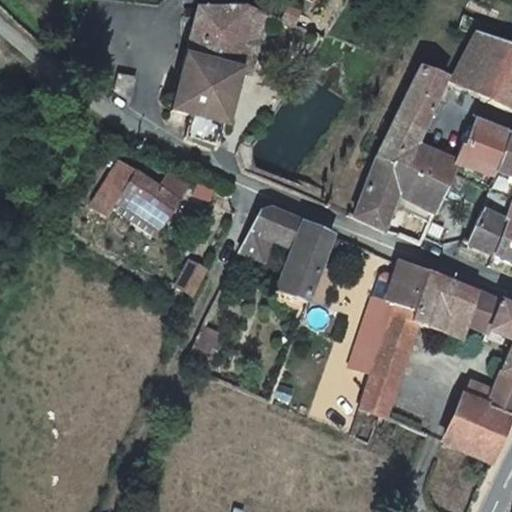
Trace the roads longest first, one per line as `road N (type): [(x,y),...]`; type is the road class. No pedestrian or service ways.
road 1 (residential): [(511,301),(107,113),(0,25)]
road 2 (unknown): [(277,198),(182,369)]
